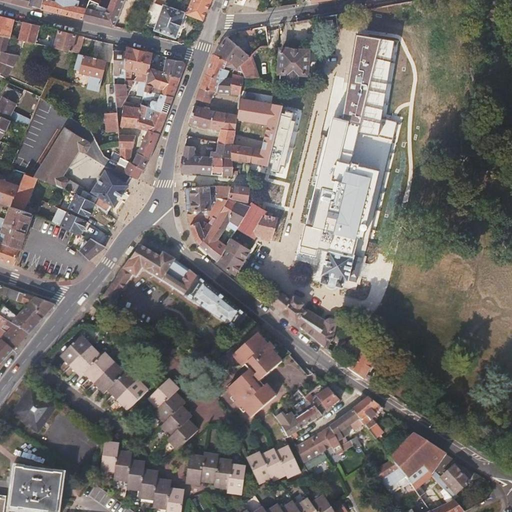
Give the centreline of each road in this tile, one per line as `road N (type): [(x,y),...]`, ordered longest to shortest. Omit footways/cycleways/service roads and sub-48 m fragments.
road 1 (residential): [(363,390),(182,247),(155,209)]
road 2 (residential): [(201,58),(0,7)]
road 3 (residential): [(511,477),(485,470),(363,390)]
road 4 (residential): [(214,22),(372,0)]
road 5 (tertiary): [(155,209),(201,58)]
road 6 (tertiary): [(0,395),(77,301)]
road 7 (tertiary): [(77,301),(155,209)]
